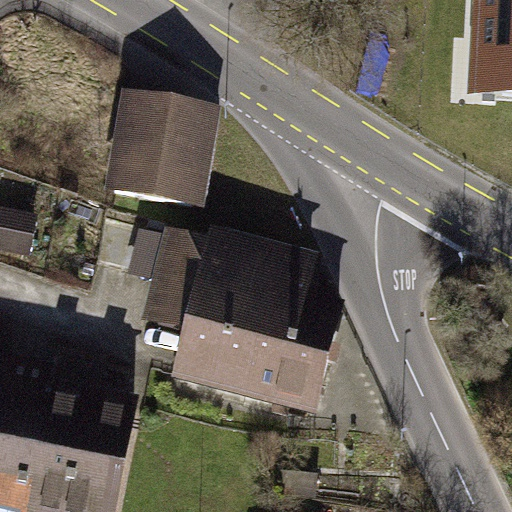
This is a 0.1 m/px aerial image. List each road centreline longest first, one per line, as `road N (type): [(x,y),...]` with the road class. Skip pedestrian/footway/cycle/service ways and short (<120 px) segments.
road 1 (tertiary): [(399,168),(376,240),(392,319),(481,511)]
road 2 (tertiary): [(399,168),(123,0)]
road 3 (unknown): [(0,316),(137,360)]
road 4 (tertiary): [(511,230),(399,168)]
